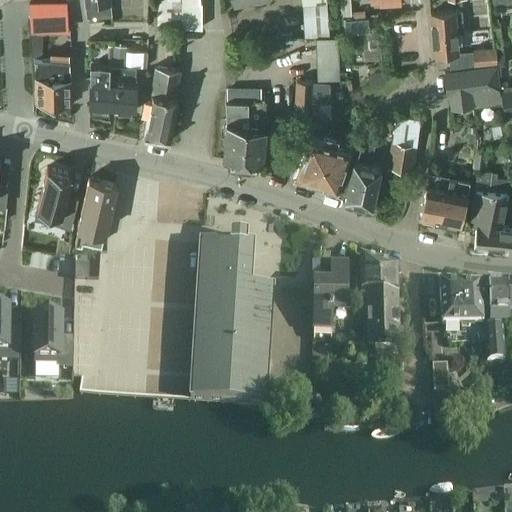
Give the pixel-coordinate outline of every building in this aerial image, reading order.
[(199,0),(181,0),(181,2),(180,2),(182,28),(189,28),(201,29),(200,2),(199,1),(199,0)] [(326,0),(301,0),(303,22),(303,24),(328,23),(326,0)] [(351,17),(350,0),(338,0),(339,17),(351,17)] [(29,3),(31,29),(41,29),(68,29),(66,2),(32,3),(29,3)] [(463,32),(461,10),(430,12),(433,53),(458,51),(458,41),(460,41),(460,32),(463,32)] [(328,23),(303,24),(304,37),(328,36),(328,23)] [(41,29),(31,29),(34,58),(41,58),(41,29)] [(113,65),(112,110),(127,110),(135,110),(136,65),(127,65),(125,65),(126,45),(114,44),(113,65)] [(495,63),(494,47),(474,48),(474,63),(495,63)] [(503,50),(496,51),(498,66),(506,65),(505,56),(504,56),(504,50),(503,50)] [(69,59),(40,58),(34,58),(36,80),(36,105),(70,105),(71,80),(69,59)] [(91,64),(89,109),(112,110),(113,65),(91,64)] [(178,69),(156,65),(144,136),(168,140),(178,69)] [(468,69),(471,93),(471,97),(499,94),(496,66),(468,69)] [(447,96),(471,93),(468,69),(444,72),(447,96)] [(380,72),(375,71),(371,75),(371,80),(374,84),(379,84),(383,81),(383,76),(380,72)] [(296,78),(295,91),(295,104),(310,105),(311,81),(311,79),(296,78)] [(511,111),(511,89),(501,91),(505,113),(511,111)] [(226,121),(223,161),(261,165),(265,124),(265,98),(261,98),(246,98),(246,100),(226,100),(226,121)] [(419,118),(395,114),(387,164),(412,168),(419,118)] [(296,179),(316,185),(325,153),(330,154),(333,142),(333,134),(323,131),(321,138),(308,135),(296,179)] [(325,153),(316,185),(336,191),(337,187),(342,189),(355,143),(338,138),(338,135),(333,134),(333,142),(330,154),(325,153)] [(375,143),(357,139),(345,202),(371,207),(379,164),(371,162),(375,143)] [(486,151),(475,150),(473,168),(485,169),(486,151)] [(511,153),(507,152),(503,157),(505,163),(511,165),(511,163),(511,153)] [(47,166),(34,217),(69,226),(77,195),(66,192),(71,172),(47,166)] [(432,219),(438,220),(448,176),(427,171),(418,216),(421,216),(420,219),(431,221),(432,219)] [(492,172),(476,171),(474,189),(475,189),(469,224),(475,225),(473,246),(511,250),(511,227),(500,226),(507,180),(491,179),(492,172)] [(448,176),(438,220),(445,221),(445,224),(456,226),(457,223),(460,224),(468,180),(448,176)] [(116,183),(89,177),(78,219),(75,237),(101,243),(116,183)] [(246,239),(231,238),(231,239),(230,246),(203,244),(200,244),(200,247),(188,402),(265,407),(273,294),(274,290),(271,289),(271,290),(250,288),(253,248),(245,247),(246,240),(246,239)] [(360,256),(361,286),(379,286),(379,274),(382,263),(360,256)] [(361,296),(366,296),(366,292),(397,294),(397,268),(382,263),(379,274),(379,286),(361,286),(361,296)] [(348,264),(332,264),(331,284),(314,283),(313,332),(331,332),(331,312),(347,312),(348,264)] [(480,284),(438,282),(440,326),(460,325),(460,329),(469,329),(469,326),(482,325),(480,284)] [(488,313),(508,313),(507,283),(487,283),(488,313)] [(366,292),(366,296),(367,331),(362,331),(362,343),(367,343),(367,349),(398,348),(397,294),(366,292)] [(0,362),(19,363),(19,332),(7,331),(8,311),(0,310),(0,362)] [(35,319),(34,366),(58,367),(58,370),(72,370),(72,340),(60,340),(61,319),(35,319)] [(504,363),(501,327),(484,328),(486,364),(504,363)] [(356,346),(352,346),(353,368),(354,395),(367,394),(366,367),(365,353),(356,353),(356,346)] [(447,365),(432,366),(434,392),(448,391),(447,365)] [(511,389),(511,374),(501,375),(503,390),(511,389)] [(321,399),(311,399),(311,418),(321,418),(321,399)]
